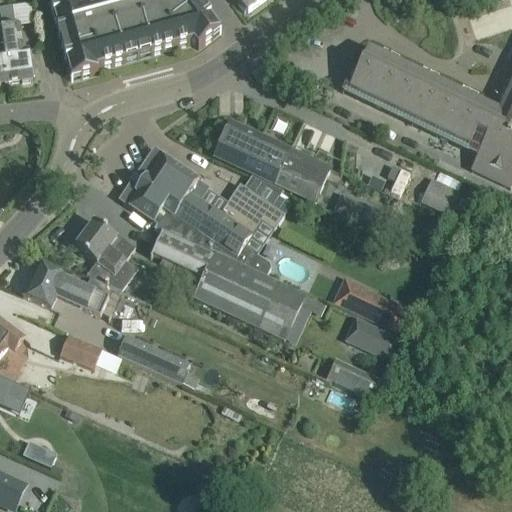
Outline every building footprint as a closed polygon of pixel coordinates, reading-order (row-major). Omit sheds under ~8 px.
[(198,52),(219,36),(220,35),(194,0),(123,0),(80,12),(77,0),(56,0),(57,1),(49,3),(56,27),(71,83),(98,76),(97,72),(193,45),(198,52)] [(236,0),(238,1),(235,4),(243,15),(246,13),(248,15),(267,0),(236,0)] [(10,9),(0,10),(0,19),(2,31),(13,29),(10,9)] [(0,30),(0,52),(1,56),(5,86),(32,82),(29,62),(28,52),(17,54),(13,29),(2,31),(0,30)] [(511,86),(499,114),(368,52),(356,79),(351,76),(344,90),(469,149),(474,139),(484,144),(471,173),(510,192),(511,188),(511,86)] [(230,126),(215,159),(275,187),(290,154),(230,126)] [(330,173),(290,154),(275,187),(315,205),(330,173)] [(141,175),(121,204),(138,215),(157,228),(155,231),(163,235),(184,245),(184,246),(203,255),(206,251),(249,271),(266,279),(270,271),(269,267),(257,259),(285,218),(244,191),(240,188),(218,221),(199,208),(208,193),(210,191),(199,183),(180,171),(163,159),(149,180),(141,175)] [(357,171),(353,179),(364,184),(368,175),(357,171)] [(399,172),(391,196),(400,199),(408,175),(399,172)] [(432,182),(421,205),(449,219),(450,218),(461,196),(449,190),(432,182)] [(341,200),(334,216),(358,227),(366,211),(363,209),(341,200)] [(94,225),(75,251),(96,267),(86,280),(107,290),(121,295),(134,278),(122,269),(135,252),(117,239),(115,241),(94,225)] [(152,258),(162,263),(158,271),(170,277),(175,268),(203,282),(193,302),(285,345),(286,344),(296,349),(312,316),(318,319),(323,308),(307,300),(308,299),(266,279),(249,271),(206,251),(203,255),(184,246),(184,245),(163,235),(152,258)] [(23,300),(41,308),(50,313),(57,299),(101,320),(109,301),(100,296),(37,268),(23,300)] [(398,338),(408,313),(367,293),(344,282),(333,306),(355,317),(398,338)] [(0,361),(9,349),(15,353),(24,340),(11,330),(0,322),(0,361)] [(356,322),(345,345),(389,366),(400,343),(356,322)] [(122,362),(68,340),(60,359),(94,374),(95,370),(116,378),(122,362)] [(149,349),(140,369),(181,388),(191,368),(149,349)] [(336,363),(326,384),(372,405),(382,385),(336,363)] [(0,403),(5,406),(13,386),(0,380),(0,403)] [(29,445),(22,460),(41,468),(48,454),(29,445)]
